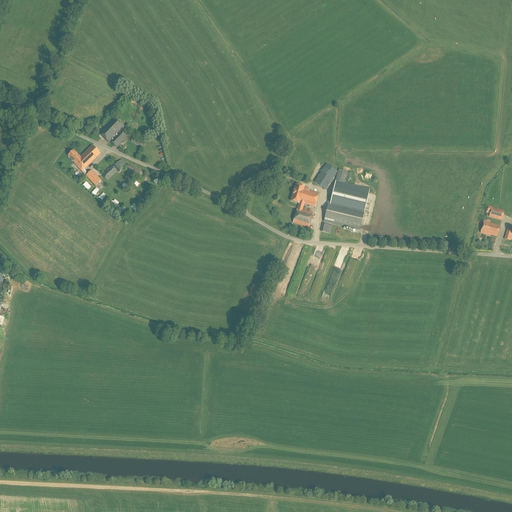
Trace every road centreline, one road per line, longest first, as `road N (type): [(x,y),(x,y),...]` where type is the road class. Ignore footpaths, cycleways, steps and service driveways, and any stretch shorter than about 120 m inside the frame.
road 1 (unclassified): [(0,100),(289,238),(511,257)]
road 2 (track): [(511,498),(296,463),(0,447)]
road 3 (unknown): [(188,490),(0,481)]
